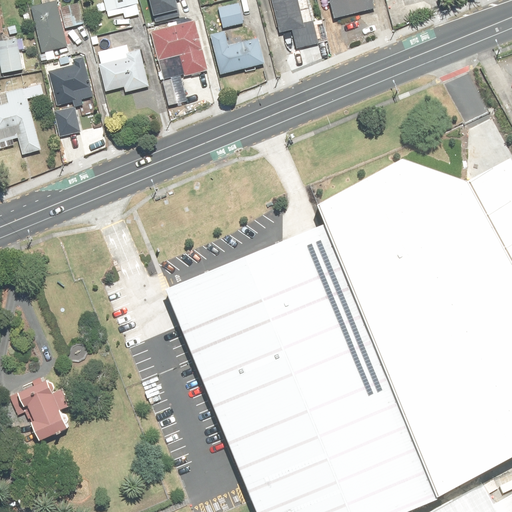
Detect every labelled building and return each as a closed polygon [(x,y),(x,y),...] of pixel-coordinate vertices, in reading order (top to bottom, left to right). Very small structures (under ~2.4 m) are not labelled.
[(97,3),(100,15),(141,5),(139,0),(103,0),(104,2),(97,3)] [(149,0),(154,22),(183,16),(179,0),(149,0)] [(289,27),(292,49),(316,42),(311,11),(304,13),(301,0),(270,0),(276,31),(289,27)] [(370,0),(327,0),(333,19),(373,9),(370,0)] [(238,1),(218,7),(225,30),(245,24),(238,1)] [(87,2),(57,8),(63,32),(92,25),(87,2)] [(54,3),(28,10),(39,51),(65,44),(54,3)] [(154,60),(181,51),(186,75),(208,67),(197,16),(148,33),(154,60)] [(264,61),(260,36),(228,45),(225,30),(213,34),(220,75),(264,61)] [(142,47),(97,56),(102,93),(148,86),(142,47)] [(83,58),(46,66),(53,104),(91,96),(83,58)] [(0,137),(14,131),(20,152),(43,143),(26,97),(40,93),(36,78),(32,80),(29,70),(0,82),(0,137)] [(511,153),(498,161),(476,173),(413,143),(318,197),(330,229),(445,484),(511,449),(511,153)] [(173,295),(263,511),(382,511),(445,484),(330,229),(173,295)] [(50,382),(49,380),(9,396),(18,418),(27,414),(39,443),(70,430),(67,423),(69,419),(67,415),(62,413),(60,410),(71,406),(65,389),(54,393),(54,391),(55,388),(53,382),(50,382)] [(511,511),(511,496),(506,500),(494,475),(428,511),(511,511)]
